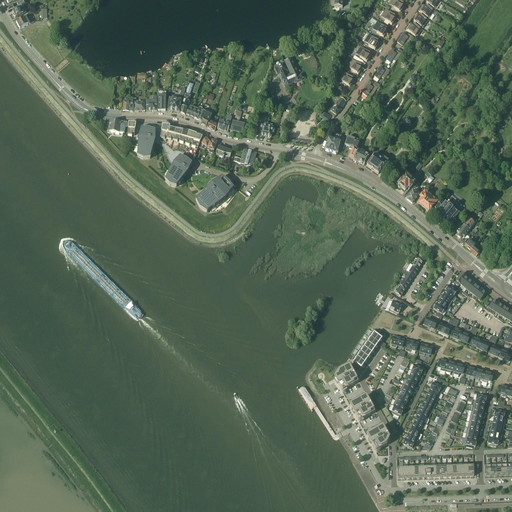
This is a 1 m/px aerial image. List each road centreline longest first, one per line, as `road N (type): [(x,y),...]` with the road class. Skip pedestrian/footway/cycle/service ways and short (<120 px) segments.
road 1 (tertiary): [(277,150),(174,119),(111,116),(78,105),(0,7)]
road 2 (residential): [(313,158),(419,0)]
road 3 (tertiary): [(464,255),(386,192),(313,158)]
road 4 (residential): [(393,494),(327,387)]
